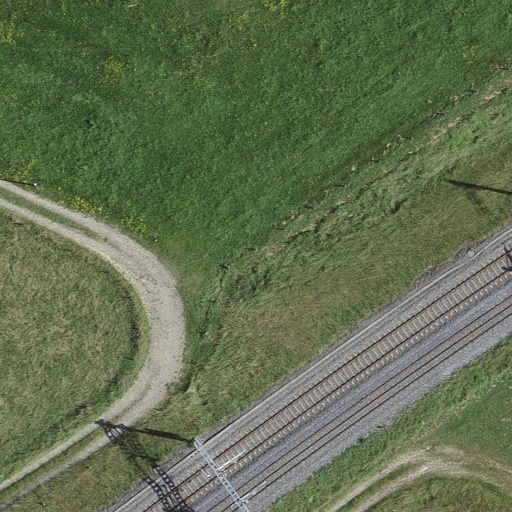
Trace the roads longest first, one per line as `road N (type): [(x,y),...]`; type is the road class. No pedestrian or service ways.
road 1 (track): [(0,189),(133,259),(155,283),(167,328),(165,354),(146,393),(0,498)]
road 2 (track): [(345,511),(424,462),(483,467),(511,483)]
